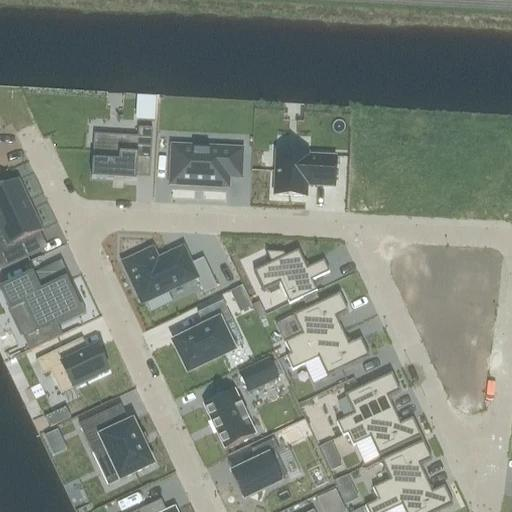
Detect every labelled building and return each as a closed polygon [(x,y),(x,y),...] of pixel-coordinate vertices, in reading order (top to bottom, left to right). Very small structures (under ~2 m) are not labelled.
[(92,152),(91,180),(135,183),(137,156),(150,156),(151,130),(137,129),(136,138),(102,137),(101,152),(92,152)] [(239,178),(240,153),(174,149),(172,185),(227,188),(227,177),(239,178)] [(276,153),(274,197),(306,199),(307,187),(335,188),(336,159),(308,158),(308,155),(276,153)] [(0,271),(25,260),(17,244),(40,234),(15,182),(0,189),(0,271)] [(151,250),(123,264),(142,304),(196,278),(182,249),(156,261),(151,250)] [(271,265),(253,273),(263,293),(280,285),(290,306),(317,293),(312,282),(329,274),(324,262),(307,270),(298,252),(286,258),(284,255),(266,254),(271,265)] [(28,271),(0,284),(0,290),(7,305),(21,298),(34,325),(20,332),(27,347),(59,332),(53,318),(77,307),(62,277),(36,289),(28,271)] [(217,289),(212,279),(199,285),(204,295),(217,289)] [(302,337),(285,344),(290,356),(291,358),(343,333),(336,320),(348,314),(340,296),(293,318),(302,337)] [(233,352),(220,326),(231,321),(223,303),(197,315),(204,330),(174,344),(188,374),(233,352)] [(265,316),(259,303),(252,306),(258,319),(265,316)] [(290,356),(286,359),(292,372),(318,360),(327,379),(369,359),(361,341),(349,346),(343,333),(291,358),(290,356)] [(69,347),(38,362),(44,376),(52,372),(62,396),(110,373),(98,349),(75,360),(69,347)] [(269,361),(240,375),(249,395),(278,381),(269,361)] [(354,416),(336,424),(343,438),(347,436),(347,435),(394,413),(388,400),(400,394),(391,375),(345,397),(354,416)] [(235,393),(204,407),(225,450),(255,436),(235,393)] [(107,413),(78,427),(92,455),(104,450),(120,482),(152,467),(132,424),(116,431),(107,413)] [(394,413),(347,435),(347,436),(353,448),(370,440),(379,459),(421,439),(412,420),(400,426),(394,413)] [(276,456),(279,454),(273,441),(251,452),(256,463),(231,475),(244,501),(288,481),(276,456)] [(390,482),(373,490),(378,502),(379,503),(426,481),(420,468),(432,462),(423,443),(381,463),(390,482)] [(332,445),(320,450),(324,458),(335,453),(332,445)] [(348,478),(336,483),(340,492),(352,487),(348,478)] [(378,502),(365,508),(366,511),(392,511),(402,508),(403,511),(441,511),(453,507),(444,488),(432,494),(426,481),(379,503),(378,502)]
